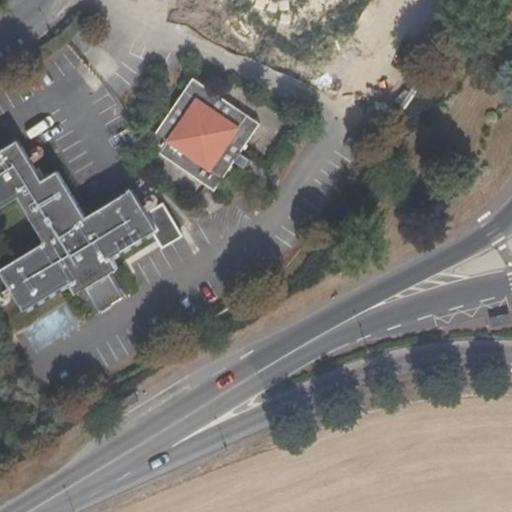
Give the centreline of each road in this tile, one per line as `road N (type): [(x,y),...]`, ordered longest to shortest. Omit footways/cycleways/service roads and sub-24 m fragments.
road 1 (secondary): [(35,511),(364,374),(408,361),(511,355)]
road 2 (secondary): [(30,511),(365,310)]
road 3 (unknown): [(341,99),(220,247),(94,346)]
road 4 (unknown): [(138,0),(341,99)]
road 5 (secondary): [(511,220),(365,310)]
road 6 (secondary): [(365,310),(511,283)]
road 7 (unknown): [(341,99),(416,2)]
